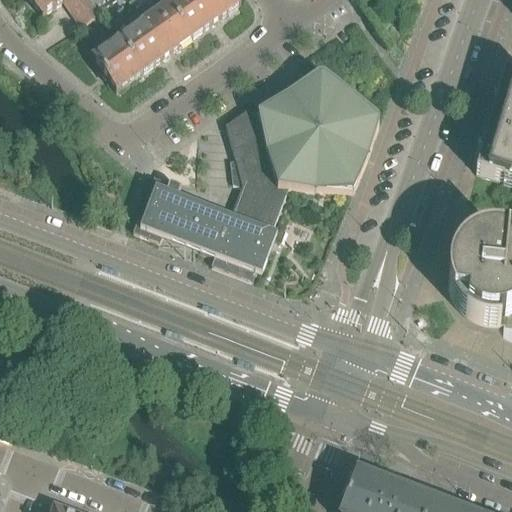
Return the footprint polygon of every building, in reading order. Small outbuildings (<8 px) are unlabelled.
[(27,0),(43,22),(65,6),(74,0),(27,0)] [(94,11),(86,0),(74,0),(65,7),(83,33),(101,20),(94,11)] [(106,0),(86,0),(94,11),(107,1),(106,0)] [(239,8),(233,0),(184,0),(178,5),(180,7),(172,13),(170,10),(168,11),(191,43),(241,8),(240,7),(239,8)] [(134,2),(128,6),(134,14),(140,10),(134,2)] [(191,43),(168,11),(165,13),(167,16),(160,21),(158,18),(127,40),(129,43),(122,49),(120,45),(118,46),(141,79),(191,43)] [(115,97),(141,79),(118,46),(117,48),(119,51),(111,56),(109,53),(92,65),(92,66),(94,65),(103,78),(102,78),(106,84),(107,83),(116,95),(115,96),(115,97)] [(511,80),(505,79),(476,178),(511,188),(511,80)] [(377,125),(324,81),(322,81),(321,80),(319,80),(318,81),(287,100),(257,121),(257,124),(251,125),(246,117),(225,131),(235,165),(229,167),(230,178),(231,189),(242,193),(229,225),(215,263),(211,272),(251,287),(287,196),(317,198),(353,198),(367,164),(379,131),(379,129),(379,128),(379,127),(377,125)] [(180,194),(154,184),(133,238),(159,247),(161,243),(215,263),(229,225),(176,205),(180,194)] [(506,318),(511,284),(511,261),(506,261),(507,255),(508,245),(508,244),(508,243),(506,243),(506,244),(503,243),(499,242),(496,241),(492,241),(489,241),(485,242),(482,242),(478,243),(475,244),(472,246),(468,248),(465,250),(462,253),(459,255),(457,258),(454,262),(452,265),(451,269),(449,272),(448,276),(448,280),(448,284),(448,288),(448,292),(449,295),(450,299),(451,303),(453,306),(455,310),(457,313),(459,315),(461,317),(464,320),(466,322),(469,323),(472,325),(475,326),(478,327),(481,328),(486,329),(491,329),(495,329),(499,329),(500,329),(500,323),(501,317),(506,318)] [(495,329),(495,330),(511,331),(511,242),(511,246),(508,244),(508,245),(507,255),(506,261),(511,261),(511,284),(506,318),(501,317),(500,323),(500,329),(499,329),(495,329)] [(118,276),(101,269),(100,273),(117,280),(118,276)] [(219,316),(202,310),(201,313),(218,320),(219,316)] [(183,342),(166,335),(164,339),(181,346),(183,342)] [(255,371),(237,364),(236,368),(253,375),(255,371)] [(387,511),(394,495),(357,480),(344,511),(387,511)] [(430,511),(431,509),(394,495),(387,511),(430,511)]
